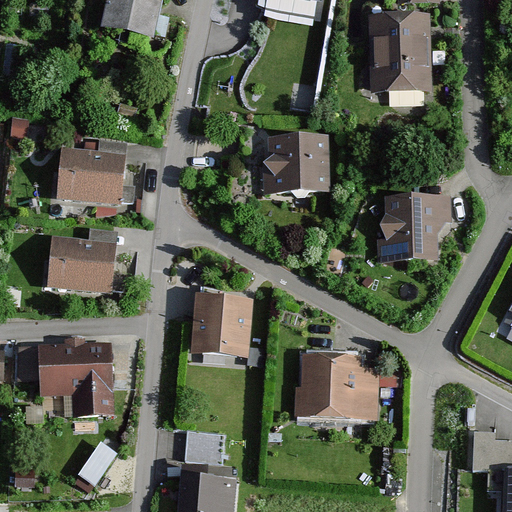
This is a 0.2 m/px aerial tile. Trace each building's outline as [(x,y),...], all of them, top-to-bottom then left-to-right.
[(157,0),(112,0),(106,27),(122,30),(119,45),(144,50),(148,35),(150,36),(157,0)] [(425,21),(375,23),(377,92),(426,91),(425,21)] [(330,140),(265,142),(267,197),(331,196),(330,140)] [(128,159),(64,153),(59,204),(123,211),(128,159)] [(450,198),(386,199),(388,267),(452,265),(450,198)] [(117,247),(55,244),(52,295),(115,298),(117,247)] [(256,306),(198,301),(194,359),(251,364),(256,306)] [(113,347),(41,351),(44,400),(75,398),(77,422),(117,419),(113,347)] [(362,364),(303,364),(303,421),(378,422),(378,375),(362,374),(362,364)] [(186,462),(224,463),(225,432),(187,431),(186,462)] [(79,477),(96,487),(117,453),(101,442),(79,477)] [(511,511),(511,459),(503,459),(501,511),(511,511)] [(237,511),(240,485),(214,483),(215,470),(184,467),(179,511),(237,511)]
